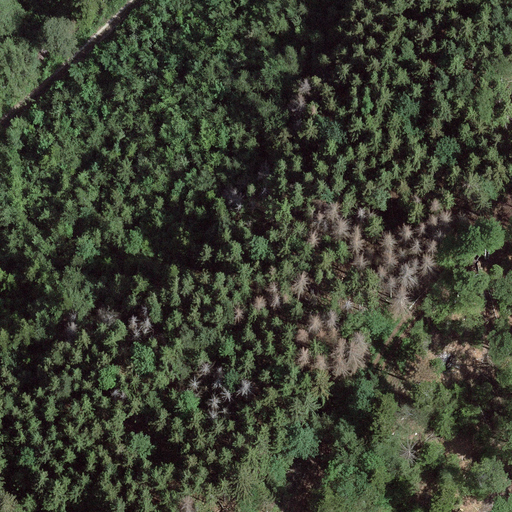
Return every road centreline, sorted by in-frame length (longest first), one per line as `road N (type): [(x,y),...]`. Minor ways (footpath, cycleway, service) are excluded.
road 1 (track): [(511,193),(407,326),(293,511)]
road 2 (track): [(145,0),(0,133)]
